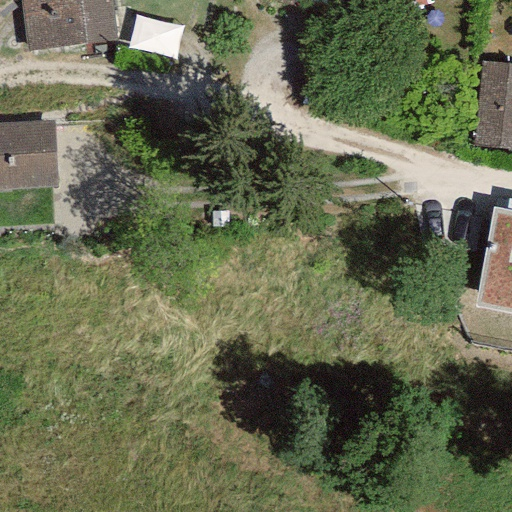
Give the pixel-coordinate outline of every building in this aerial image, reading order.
[(94,0),(32,0),(34,21),(15,24),(21,67),(107,59),(94,0)] [(247,0),(245,8),(287,19),(292,0),(247,0)] [(511,88),(475,83),(464,162),(511,169),(511,88)] [(0,216),(46,214),(44,144),(0,146),(0,216)] [(511,238),(485,234),(466,345),(511,352),(511,238)]
